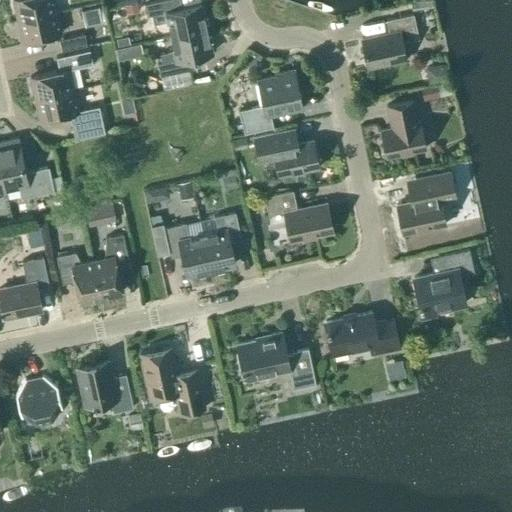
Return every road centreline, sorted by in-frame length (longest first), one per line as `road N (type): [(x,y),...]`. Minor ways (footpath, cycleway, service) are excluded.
road 1 (residential): [(366,260),(348,276),(0,353)]
road 2 (residential): [(366,260),(370,238),(334,60),(305,35),(258,34),(239,0)]
